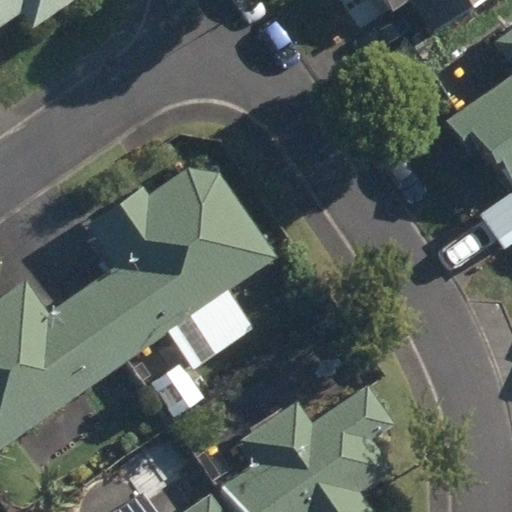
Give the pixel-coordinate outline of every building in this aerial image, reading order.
[(0,0),(0,37),(22,22),(35,38),(90,0),(0,0)] [(411,8),(436,42),(497,0),(372,0),(389,24),(411,8)] [(511,45),(501,52),(511,69),(511,89),(446,132),(468,165),(485,155),(511,196),(511,45)] [(119,276),(85,301),(132,368),(279,266),(223,185),(191,180),(149,209),(143,200),(91,236),(119,276)] [(0,459),(132,368),(85,301),(51,324),(28,293),(0,312),(0,459)] [(135,373),(154,398),(172,384),(152,360),(135,373)] [(367,511),(360,502),(417,463),(367,393),(313,432),(298,411),(240,452),(255,471),(221,494),(233,511),(367,511)] [(188,434),(202,452),(225,437),(211,419),(188,434)] [(217,511),(212,503),(198,511),(217,511)]
